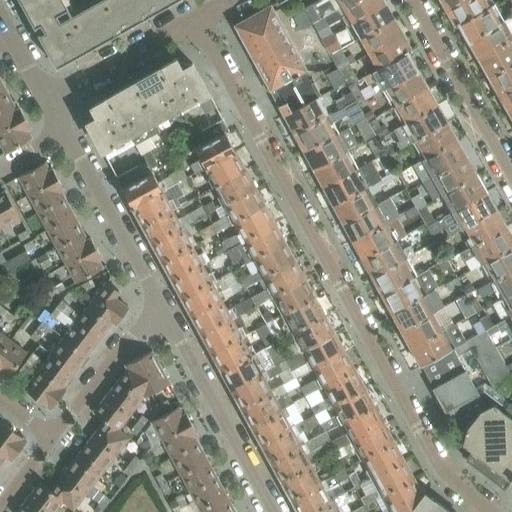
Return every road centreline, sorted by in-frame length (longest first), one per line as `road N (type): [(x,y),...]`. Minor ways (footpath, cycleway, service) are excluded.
road 1 (residential): [(193,18),(437,467),(491,511)]
road 2 (residential): [(272,511),(163,312)]
road 3 (residential): [(411,0),(511,178)]
road 4 (residential): [(163,312),(65,134)]
road 5 (residential): [(51,439),(139,325),(163,312)]
road 6 (residential): [(45,102),(193,18)]
